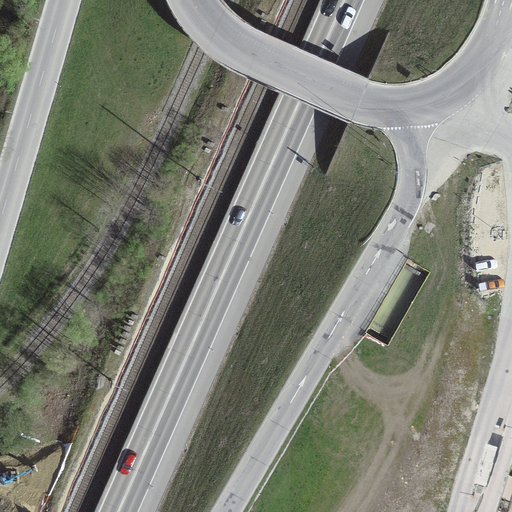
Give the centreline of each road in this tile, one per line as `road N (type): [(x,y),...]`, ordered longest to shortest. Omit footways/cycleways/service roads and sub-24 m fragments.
road 1 (motorway): [(117,511),(345,0)]
road 2 (primary): [(226,511),(406,203),(412,102)]
road 3 (secondary): [(412,102),(370,103),(256,56),(196,0)]
road 4 (secondary): [(67,0),(0,224)]
road 5 (primary): [(412,102),(471,76),(511,0)]
